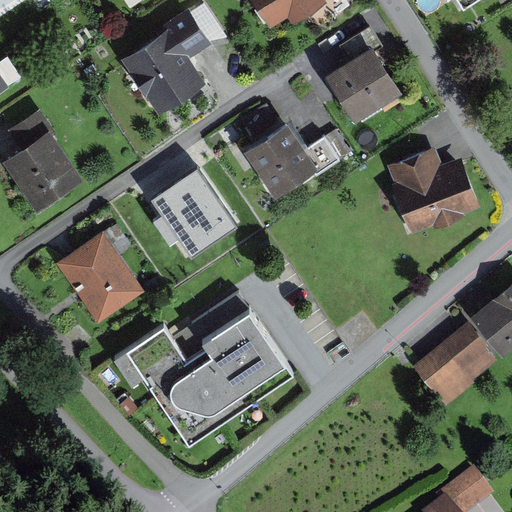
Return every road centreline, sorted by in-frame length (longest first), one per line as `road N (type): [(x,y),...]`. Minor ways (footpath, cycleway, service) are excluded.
road 1 (residential): [(197,499),(511,232)]
road 2 (residential): [(197,499),(126,430),(0,282)]
road 3 (residential): [(396,0),(511,194)]
